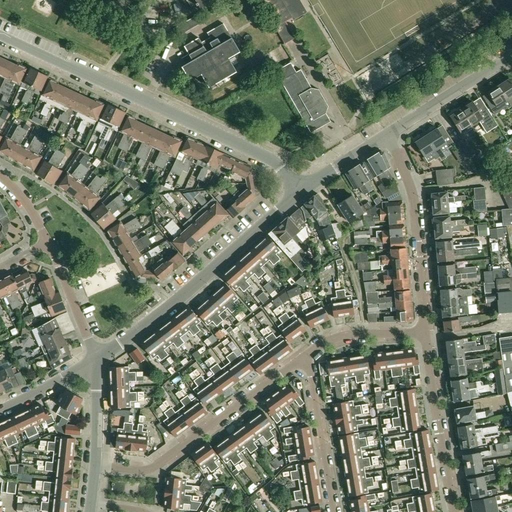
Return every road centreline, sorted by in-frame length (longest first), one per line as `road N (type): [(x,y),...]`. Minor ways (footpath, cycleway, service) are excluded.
road 1 (residential): [(302,191),(260,154),(0,35)]
road 2 (residential): [(94,359),(302,191)]
road 3 (residential): [(306,354),(156,466),(93,466)]
road 4 (residential): [(425,333),(411,193),(385,135)]
road 5 (residential): [(454,511),(425,333)]
road 6 (residential): [(333,511),(306,354)]
road 7 (residential): [(385,135),(511,55)]
road 8 (residential): [(94,359),(47,242)]
road 9 (residential): [(306,354),(337,338),(425,333)]
